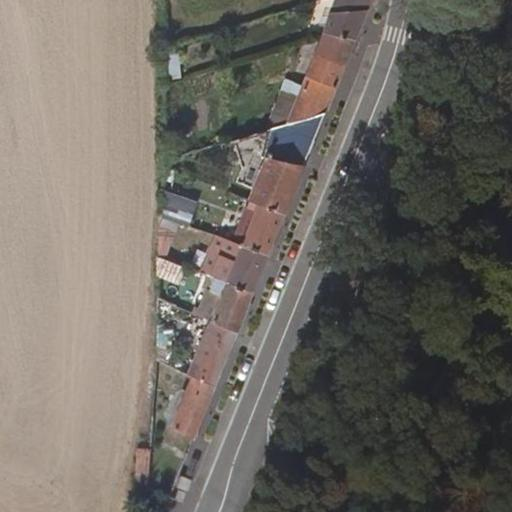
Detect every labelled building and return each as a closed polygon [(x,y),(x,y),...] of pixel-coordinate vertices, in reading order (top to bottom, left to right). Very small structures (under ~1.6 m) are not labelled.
[(366,15),(372,0),(341,0),(332,3),(328,15),(366,15)] [(328,15),(318,40),(356,41),(366,15),(328,15)] [(296,93),(283,126),(326,113),(356,41),(318,40),(317,45),(316,45),(296,93)] [(296,93),(273,83),(252,136),(280,127),(283,126),(296,93)] [(251,199),(261,203),(286,212),(326,113),(283,126),(280,127),(252,194),(251,199)] [(197,200),(172,190),(162,214),(196,227),(199,218),(192,215),(197,200)] [(244,244),(269,253),(286,212),(261,203),(244,244)] [(244,244),(230,279),(254,288),(269,253),(244,244)] [(181,278),(181,270),(203,270),(203,249),(182,249),(183,260),(156,261),(156,279),(181,278)] [(210,289),(223,294),(214,318),(238,328),(254,288),(230,279),(216,274),(210,289)] [(191,308),(160,295),(158,345),(175,347),(177,314),(187,318),(191,308)] [(189,366),(186,373),(190,375),(215,385),(238,328),(214,318),(193,367),(189,366)] [(175,347),(158,345),(158,362),(174,368),(175,347)] [(215,385),(190,375),(169,426),(194,436),(215,385)] [(165,408),(156,407),(155,415),(164,416),(165,408)] [(150,473),(152,449),(140,448),(138,472),(150,473)] [(186,488),(191,476),(183,473),(178,484),(186,488)]
